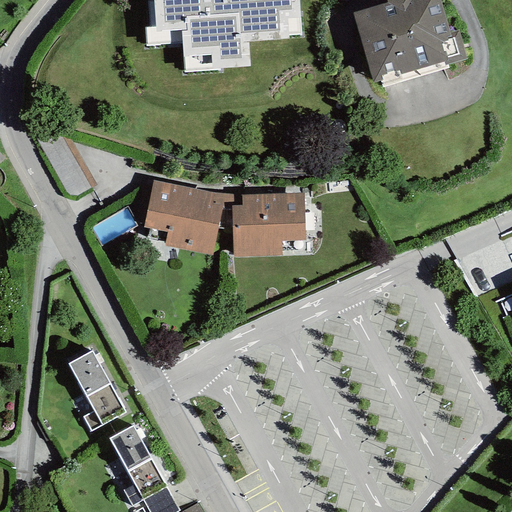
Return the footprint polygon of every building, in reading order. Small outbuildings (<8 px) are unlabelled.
[(152,0),(154,27),(144,27),(145,45),(182,43),(184,70),(249,66),(248,42),(288,40),(287,35),(301,34),(298,0),(152,0)] [(352,12),(373,83),(380,81),(382,88),(449,68),(448,65),(466,59),(458,30),(450,33),(439,0),(386,0),(387,2),(352,12)] [(211,193),(153,180),(144,228),(167,232),(164,246),(212,255),(217,228),(231,228),(232,257),(282,256),(281,242),(305,241),(304,193),(241,196),(211,193)] [(68,364),(94,411),(82,417),(91,432),(102,426),(125,413),(91,351),(68,364)] [(133,426),(108,439),(148,511),(176,511),(179,511),(133,426)]
